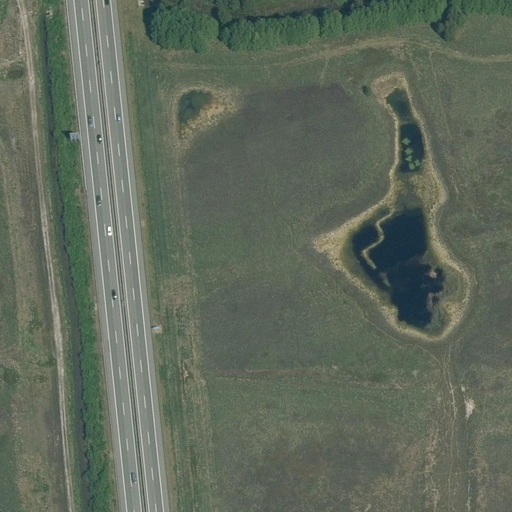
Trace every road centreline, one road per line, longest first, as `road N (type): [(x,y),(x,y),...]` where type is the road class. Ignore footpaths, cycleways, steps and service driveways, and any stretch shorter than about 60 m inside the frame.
road 1 (track): [(72,511),(19,0)]
road 2 (motorway): [(153,511),(100,0)]
road 3 (motorway): [(80,0),(132,511)]
